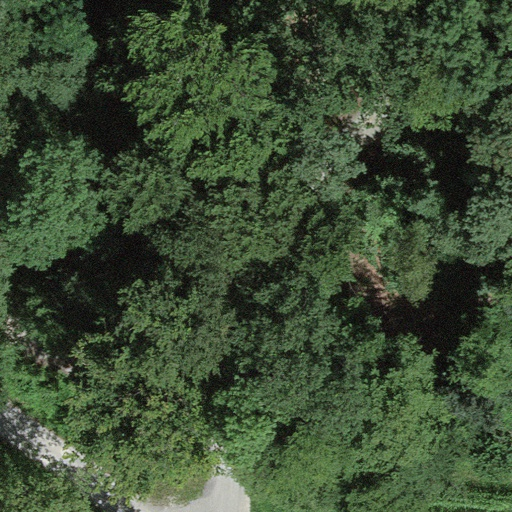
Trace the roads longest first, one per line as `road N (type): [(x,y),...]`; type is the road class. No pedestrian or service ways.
road 1 (track): [(233,511),(233,289),(351,126),(511,56)]
road 2 (track): [(109,511),(0,428)]
